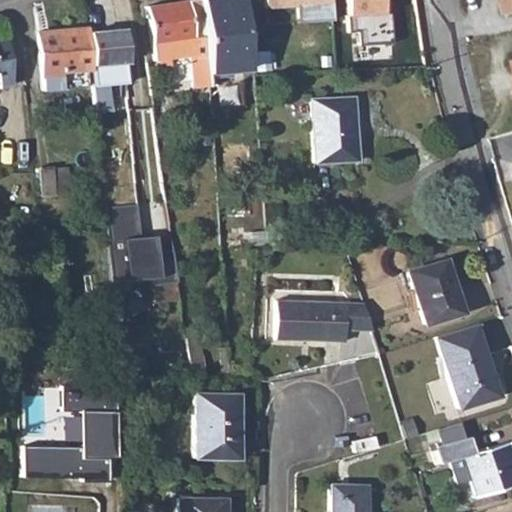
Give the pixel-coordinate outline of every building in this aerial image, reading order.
[(207,72),(200,0),(190,0),(145,4),(151,57),(192,53),(195,73),(207,72)] [(239,0),(200,0),(207,72),(208,81),(228,80),(227,70),(246,69),(239,0)] [(330,4),(330,0),(263,0),(264,9),(330,4)] [(345,0),(347,27),(357,27),(357,23),(393,21),(391,0),(345,0)] [(511,0),(499,0),(504,16),(511,13),(511,0)] [(357,27),(347,27),(347,37),(394,33),(393,21),(357,23),(357,27)] [(87,30),(86,26),(35,30),(40,89),(61,87),(67,74),(67,69),(83,67),(90,66),(89,63),(87,30)] [(122,61),(122,52),(120,28),(87,30),(89,63),(122,61)] [(7,37),(0,38),(0,84),(10,83),(7,37)] [(67,74),(61,87),(85,85),(83,67),(67,69),(67,74)] [(104,75),(90,75),(93,101),(106,100),(104,75)] [(353,97),(311,96),(313,160),(355,159),(354,102),(353,97)] [(52,164),(37,165),(40,192),(68,191),(66,164),(52,165),(52,164)] [(138,204),(103,207),(110,280),(159,276),(160,284),(176,282),(173,250),(156,251),(154,235),(141,236),(138,204)] [(264,231),(217,233),(218,248),(265,245),(264,231)] [(443,259),(403,271),(419,325),(459,313),(443,259)] [(276,298),(275,339),(343,340),(344,300),(276,298)] [(431,336),(435,349),(452,407),(492,395),(483,361),(487,360),(476,323),(431,336)] [(187,394),(187,460),(228,460),(228,438),(231,439),(232,394),(187,394)] [(26,449),(26,479),(111,479),(111,458),(121,457),(120,413),(84,413),(84,449),(26,449)] [(442,441),(436,443),(441,461),(449,460),(456,480),(470,476),(475,494),(511,482),(511,453),(508,439),(472,450),(468,434),(466,435),(462,421),(438,429),(442,441)] [(328,486),(327,511),(363,511),(364,487),(328,486)] [(174,498),(174,511),(221,511),(222,499),(174,498)]
